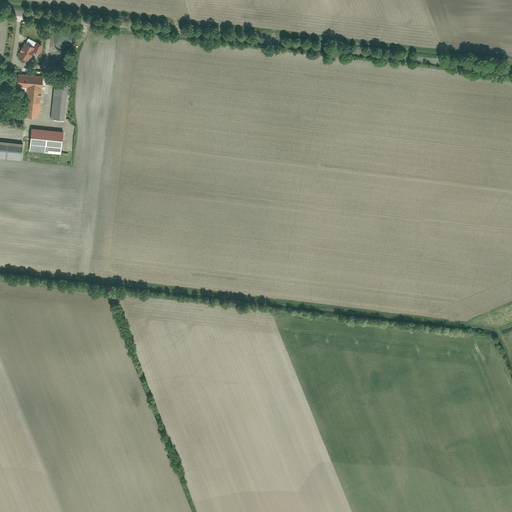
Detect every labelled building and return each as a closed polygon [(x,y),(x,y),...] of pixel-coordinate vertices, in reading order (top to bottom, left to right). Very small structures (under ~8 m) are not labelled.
[(60,52),(64,52),(67,52),(70,50),(73,47),(74,43),(74,40),(73,37),(70,34),(68,32),(64,31),(61,31),(58,33),(55,35),(53,38),(53,41),(53,45),(55,48),(57,50),(60,52)] [(24,41),(16,54),(28,61),(34,50),(39,53),(44,45),(37,41),(34,46),(24,41)] [(43,77),(18,74),(17,87),(27,88),(24,114),(38,116),(43,77)] [(52,117),(61,118),(62,112),(56,112),(56,109),(53,109),(52,117)] [(32,127),(29,151),(61,154),(63,130),(32,127)] [(0,139),(0,158),(20,161),(23,143),(0,139)]
